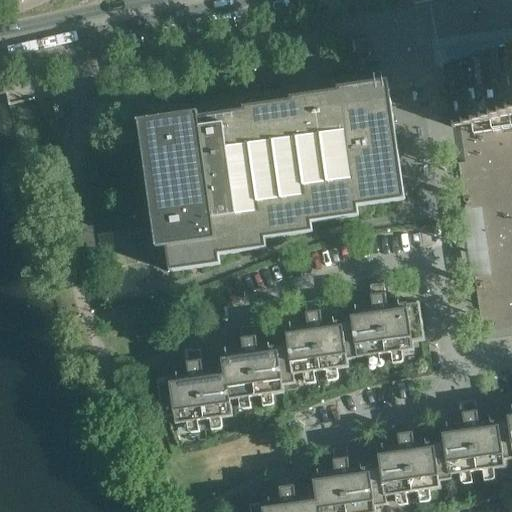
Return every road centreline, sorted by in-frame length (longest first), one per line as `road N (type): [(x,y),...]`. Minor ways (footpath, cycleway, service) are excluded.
road 1 (residential): [(451,356),(450,265),(373,274),(211,325)]
road 2 (secondary): [(0,54),(248,0)]
road 3 (residential): [(308,446),(451,399),(451,356)]
road 4 (secondary): [(149,0),(0,31)]
